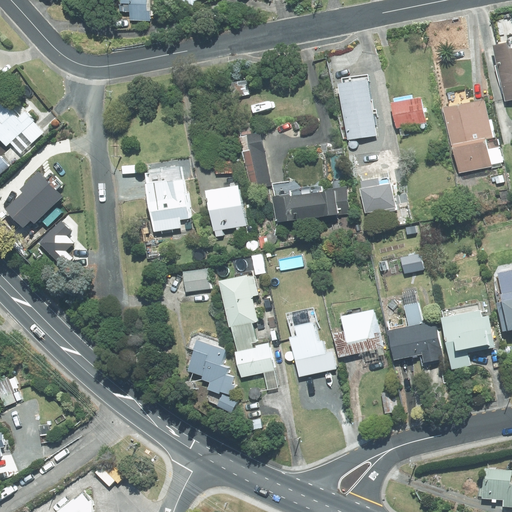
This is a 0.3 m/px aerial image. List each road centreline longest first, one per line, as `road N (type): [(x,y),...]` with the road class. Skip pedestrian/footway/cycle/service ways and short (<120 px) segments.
road 1 (residential): [(90,67),(449,0)]
road 2 (primary): [(0,281),(102,380),(204,452)]
road 3 (residential): [(119,315),(90,67)]
road 4 (residential): [(300,499),(365,454),(428,438)]
